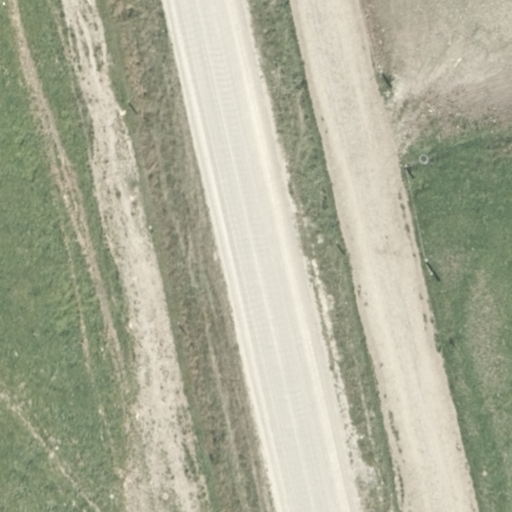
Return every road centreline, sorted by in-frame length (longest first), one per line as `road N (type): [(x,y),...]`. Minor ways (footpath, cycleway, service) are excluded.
road 1 (track): [(450,511),(334,0)]
road 2 (unclassified): [(342,511),(228,0)]
